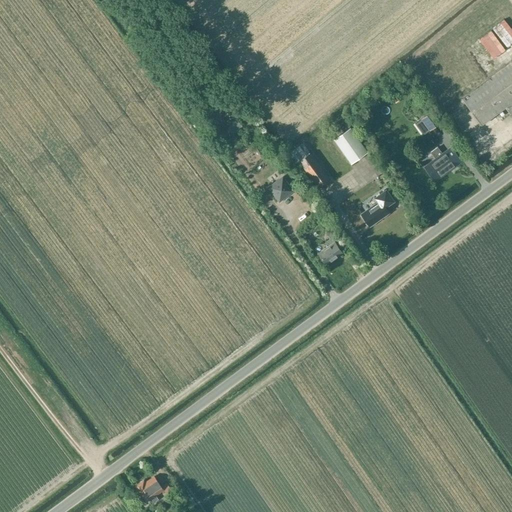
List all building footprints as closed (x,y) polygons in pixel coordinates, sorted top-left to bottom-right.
[(510,114),(511,112),(511,60),(462,98),(482,125),(505,107),(510,114)] [(433,111),(421,119),(430,131),(442,122),(433,111)] [(351,164),(368,152),(351,127),(334,139),(351,164)] [(294,165),(299,161),(317,187),(330,179),(311,152),(310,153),(303,143),(287,155),(294,165)] [(434,158),(424,166),(435,181),(461,162),(451,147),(442,153),(437,147),(431,152),(434,158)] [(283,173),(287,170),(282,164),(278,167),(283,173)] [(282,178),(269,188),(279,201),(292,191),(282,178)] [(378,202),(361,214),(369,226),(389,212),(385,207),(394,200),(386,188),(374,197),(378,202)] [(329,246),(318,254),(326,264),(342,253),(334,243),(339,240),(332,230),(327,234),(330,239),(326,242),(329,246)] [(136,486),(143,497),(144,497),(147,502),(152,498),(154,502),(158,499),(156,495),(163,490),(154,476),(146,483),(144,480),(136,486)] [(166,511),(167,511),(175,506),(170,500),(162,505),(166,511)]
